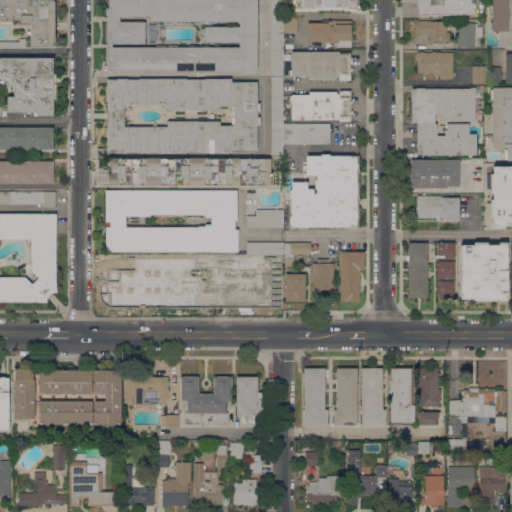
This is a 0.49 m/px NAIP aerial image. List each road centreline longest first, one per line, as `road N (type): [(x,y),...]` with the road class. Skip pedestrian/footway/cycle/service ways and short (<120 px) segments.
road 1 (residential): [(79,333),(78,0)]
road 2 (residential): [(382,332),(383,0)]
road 3 (secondary): [(282,333),(79,333)]
road 4 (residential): [(282,511),(282,333)]
road 5 (secondary): [(511,332),(382,332)]
